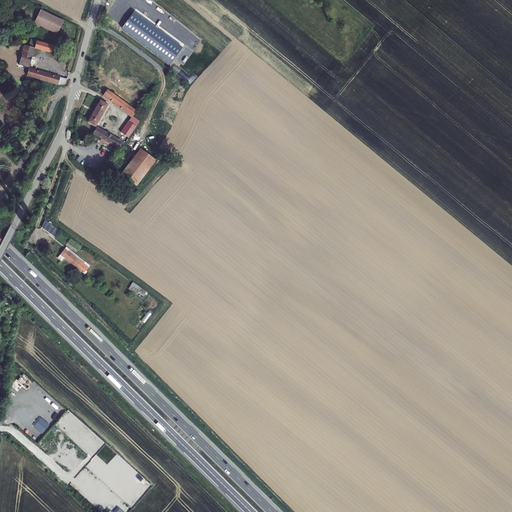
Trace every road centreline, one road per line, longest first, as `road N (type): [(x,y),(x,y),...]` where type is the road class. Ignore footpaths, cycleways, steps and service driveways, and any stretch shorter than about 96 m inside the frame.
road 1 (motorway): [(272,511),(0,244)]
road 2 (motorway): [(0,265),(249,511)]
road 3 (residential): [(0,253),(59,135),(98,0)]
road 4 (track): [(92,21),(161,70),(163,85),(143,130)]
